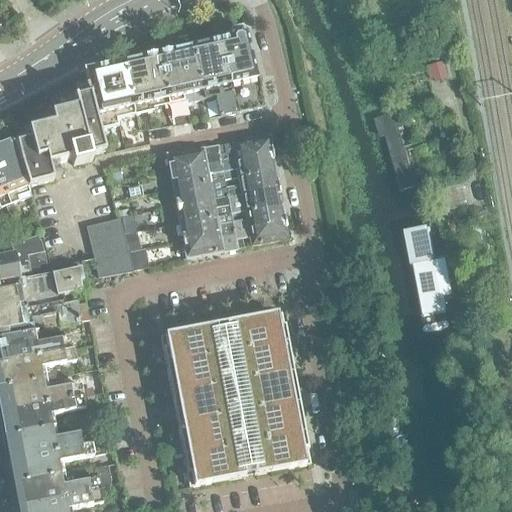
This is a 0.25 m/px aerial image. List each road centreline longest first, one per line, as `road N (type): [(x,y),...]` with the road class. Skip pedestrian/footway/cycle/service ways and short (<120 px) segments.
road 1 (residential): [(313,254),(130,290),(118,303),(153,511)]
road 2 (residential): [(313,254),(307,321),(340,504)]
road 3 (tertiary): [(0,86),(148,0)]
road 4 (residential): [(159,151),(292,127)]
road 5 (residential): [(257,0),(292,127)]
road 6 (residential): [(292,127),(313,254)]
